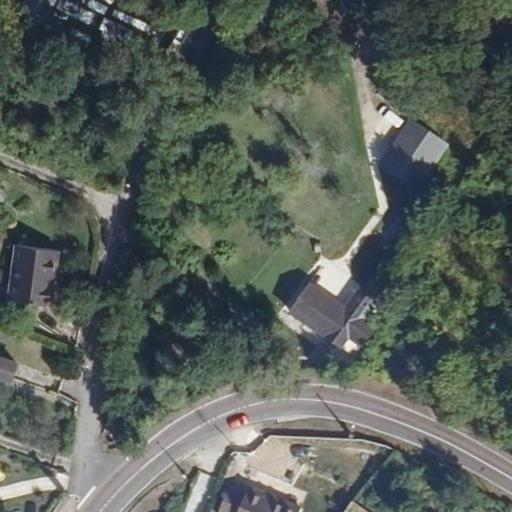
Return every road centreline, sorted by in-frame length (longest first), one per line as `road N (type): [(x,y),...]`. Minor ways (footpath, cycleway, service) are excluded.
road 1 (tertiary): [(511,480),(369,412),(316,400),(270,401),(192,432),(107,501)]
road 2 (residential): [(107,501),(85,424),(115,211),(0,159)]
